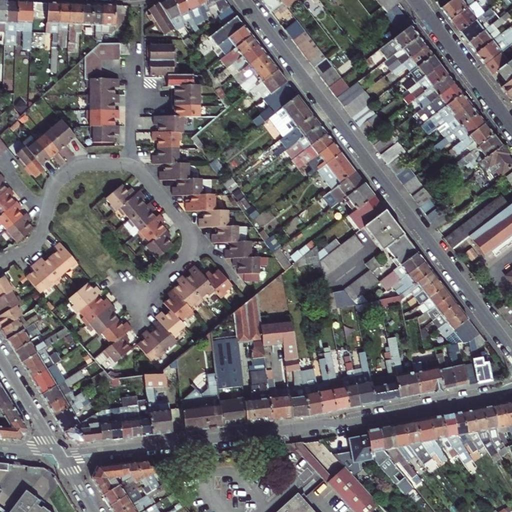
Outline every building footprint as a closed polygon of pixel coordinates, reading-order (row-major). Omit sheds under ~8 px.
[(185,22),(173,0),(167,0),(159,3),(166,14),(174,25),(174,26),(185,22)] [(191,12),(184,0),(173,0),(185,22),(190,21),(196,32),(199,29),(191,12)] [(202,15),(195,0),(184,0),(191,12),(195,10),(198,17),(202,15)] [(204,0),(195,0),(202,15),(203,17),(206,15),(204,12),(206,10),(204,6),(207,5),(204,0)] [(204,0),(207,5),(208,7),(215,3),(219,13),(222,13),(229,23),(237,17),(223,0),(204,0)] [(260,0),(271,14),(279,7),(275,2),(273,0),(260,0)] [(280,0),(287,9),(299,0),(280,0)] [(396,0),(391,0),(382,7),(387,14),(396,6),(399,4),(396,0)] [(450,21),(474,3),(472,0),(453,0),(441,9),(450,21)] [(450,21),(460,34),(485,14),(480,8),(478,10),(475,7),(478,5),(479,6),(483,4),(487,0),(478,0),(474,3),(450,21)] [(6,30),(5,54),(10,54),(10,46),(9,44),(9,41),(12,43),(12,44),(17,44),(17,31),(18,1),(7,1),(6,30)] [(23,49),(31,49),(32,19),(33,2),(18,1),(17,31),(24,31),(23,49)] [(32,19),(40,19),(41,2),(33,2),(32,19)] [(41,2),(40,19),(48,19),(48,3),(41,2)] [(58,48),(59,31),(60,3),(48,3),(48,19),(47,40),(49,40),(50,34),(53,34),(53,48),(58,48)] [(69,50),(71,4),(60,3),(59,31),(64,32),(63,49),(69,50)] [(149,14),(154,22),(166,14),(159,3),(156,5),(149,9),(151,13),(149,14)] [(69,50),(69,52),(76,53),(77,33),(75,30),(76,25),(82,25),(83,4),(71,4),(69,50)] [(82,25),(92,26),(93,5),(83,4),(82,25)] [(102,34),(103,5),(93,5),(92,26),(95,26),(95,40),(101,41),(102,34)] [(124,6),(103,5),(102,34),(111,35),(124,23),(124,6)] [(408,20),(396,6),(387,14),(385,15),(396,29),(398,28),(408,20)] [(468,44),(483,32),(480,27),(486,23),(485,22),(495,15),(491,10),(485,14),(460,34),(468,44)] [(162,28),(164,31),(174,25),(166,14),(154,22),(159,30),(162,28)] [(508,19),(505,15),(483,32),(468,44),(476,54),(492,42),(488,37),(497,30),(496,29),(508,19)] [(225,48),(229,54),(252,36),(237,17),(229,23),(196,47),(191,51),(196,59),(198,62),(214,50),(217,54),(225,48)] [(402,34),(411,27),(415,24),(410,18),(408,20),(398,28),(402,34)] [(297,22),(285,32),(293,43),(306,33),(297,22)] [(398,45),(401,50),(418,37),(411,27),(402,34),(370,58),(374,63),(398,45)] [(499,71),(508,65),(500,55),(511,46),(511,30),(510,28),(492,42),(476,54),(493,76),(499,71)] [(297,48),(310,38),(306,33),(293,43),(297,48)] [(233,61),(235,63),(258,46),(252,36),(229,54),(221,59),(222,61),(227,58),(230,63),(233,61)] [(196,47),(189,37),(184,41),(191,51),(196,47)] [(389,75),(393,72),(410,59),(411,61),(419,55),(417,52),(425,46),(418,37),(401,50),(396,54),(399,59),(386,70),(389,75)] [(314,43),(310,38),(297,48),(301,53),(314,43)] [(318,48),(314,43),(301,53),(305,58),(318,48)] [(91,51),(101,60),(108,60),(109,44),(99,44),(91,51)] [(120,55),(129,55),(129,44),(120,44),(120,55)] [(146,48),(146,58),(160,58),(160,44),(148,44),(148,48),(146,48)] [(173,44),(160,44),(160,58),(175,59),(175,48),(173,48),(173,44)] [(235,63),(228,68),(234,77),(239,73),(265,54),(258,46),(235,63)] [(410,59),(393,72),(397,76),(405,70),(404,68),(406,67),(411,73),(433,56),(425,46),(417,52),(419,55),(411,61),(410,59)] [(318,48),(305,58),(309,64),(322,54),(318,48)] [(84,57),(84,69),(101,69),(101,60),(91,51),(84,57)] [(252,71),(254,75),(271,62),(265,54),(239,73),(243,80),(251,74),(252,71)] [(322,54),(309,64),(314,70),(326,60),(322,54)] [(408,90),(418,83),(424,78),(425,79),(432,73),(431,72),(440,65),(433,56),(411,73),(414,77),(412,79),(413,79),(400,89),(404,94),(408,90)] [(160,73),(160,58),(146,58),(146,68),(149,68),(148,73),(160,73)] [(175,59),(160,58),(160,73),(168,73),(173,73),(172,68),(175,68),(175,59)] [(326,60),(314,70),(320,78),(333,68),(326,60)] [(499,71),(508,83),(511,79),(511,61),(508,65),(499,71)] [(250,91),(277,70),(271,62),(254,75),(247,80),(249,83),(247,84),(250,89),(245,92),(247,94),(250,91)] [(424,78),(418,83),(421,86),(411,94),(412,95),(408,99),(409,100),(406,102),(408,105),(425,92),(447,75),(440,65),(431,72),(432,73),(425,79),(424,78)] [(320,78),(324,83),(337,74),(333,68),(320,78)] [(287,83),(277,70),(250,91),(254,96),(258,93),(264,101),(287,83)] [(194,73),(173,73),(168,73),(168,83),(174,83),(194,83),(194,73)] [(414,77),(411,73),(391,88),(394,91),(399,88),(400,89),(413,79),(412,79),(414,77)] [(337,74),(324,83),(329,90),(342,80),(337,74)] [(447,75),(425,92),(428,97),(418,105),(422,110),(439,97),(440,98),(447,92),(446,91),(454,85),(447,75)] [(210,81),(216,90),(220,88),(221,86),(215,78),(210,81)] [(511,100),(511,99),(511,79),(508,83),(501,88),(511,100)] [(89,95),(114,95),(114,87),(119,87),(119,80),(101,80),(86,80),(86,88),(89,88),(89,95)] [(349,90),(342,80),(329,90),(337,100),(349,90)] [(194,83),(174,83),(175,94),(200,93),(200,83),(194,83)] [(271,118),(285,107),(281,101),(294,92),(287,83),(264,101),(269,109),(254,120),(259,127),(271,118)] [(418,83),(408,90),(411,94),(421,86),(418,83)] [(411,118),(418,128),(424,124),(462,95),(454,85),(446,91),(447,92),(440,98),(439,97),(422,110),(411,118)] [(344,109),(356,100),(365,93),(360,86),(339,102),(344,109)] [(218,93),(222,99),(225,97),(220,88),(216,90),(218,93)] [(281,101),(285,107),(298,97),(294,92),(281,101)] [(200,93),(175,94),(175,104),(200,104),(200,93)] [(15,95),(5,95),(14,108),(15,95)] [(89,110),(115,111),(115,103),(119,103),(119,95),(114,95),(89,95),(86,95),(86,103),(89,103),(89,110)] [(222,99),(228,108),(233,105),(227,95),(225,97),(222,99)] [(462,95),(424,124),(432,134),(446,123),(469,105),(462,95)] [(271,118),(278,128),(305,107),(298,97),(285,107),(271,118)] [(356,100),(344,109),(352,119),(363,110),(356,100)] [(200,104),(175,104),(175,115),(186,115),(200,115),(200,104)] [(437,138),(440,143),(477,114),(469,105),(446,123),(450,128),(437,138)] [(278,128),(285,137),(312,116),(305,107),(278,128)] [(29,109),(14,108),(22,119),(29,112),(29,109)] [(373,118),(365,108),(363,110),(352,119),(359,128),(373,118)] [(89,127),(115,127),(115,120),(120,120),(120,110),(115,111),(89,110),(86,111),(86,119),(89,119),(89,127)] [(477,114),(440,143),(432,149),(435,154),(459,137),(462,142),(485,125),(477,114)] [(187,122),(186,115),(175,115),(155,115),(155,122),(160,122),(160,132),(182,131),(184,131),(184,122),(187,122)] [(286,151),(288,150),(320,126),(312,116),(285,137),(290,143),(283,147),(286,151)] [(359,128),(366,137),(382,125),(375,116),(373,118),(359,128)] [(52,126),(69,146),(77,139),(70,131),(60,119),(52,126)] [(485,125),(462,142),(447,154),(450,158),(456,153),(457,156),(467,148),(471,153),(493,136),(485,125)] [(52,126),(44,133),(60,153),(69,146),(52,126)] [(115,127),(89,127),(90,135),(92,135),(92,143),(114,142),(114,134),(119,134),(119,126),(115,127)] [(320,126),(288,150),(290,153),(296,149),(300,146),(305,152),(327,135),(320,126)] [(182,131),(160,132),(154,132),(154,139),(159,140),(159,147),(180,147),(180,139),(182,139),(182,131)] [(369,141),(373,147),(383,139),(385,138),(380,132),(369,141)] [(35,140),(52,160),(60,153),(44,133),(35,140)] [(205,147),(197,135),(193,139),(201,150),(205,147)] [(311,161),(334,144),(327,135),(305,152),(296,158),(292,162),(298,170),(311,161)] [(474,158),(479,164),(484,160),(501,147),(493,136),(471,153),(455,165),(459,170),(474,158)] [(1,139),(0,139),(0,150),(4,156),(11,151),(1,139)] [(383,139),(373,147),(379,155),(389,147),(383,139)] [(35,140),(27,147),(38,160),(44,167),(52,160),(35,140)] [(317,169),(319,171),(341,154),(334,144),(311,161),(317,169)] [(38,160),(27,147),(18,155),(21,160),(20,161),(26,169),(38,160)] [(154,164),(168,164),(182,164),(182,157),(180,157),(180,147),(159,147),(159,157),(154,157),(154,164)] [(502,175),(511,167),(511,164),(506,157),(508,156),(501,147),(484,160),(493,172),(496,171),(499,176),(501,174),(502,175)] [(381,157),(388,167),(400,158),(392,148),(381,157)] [(332,191),(343,182),(355,173),(341,154),(319,171),(318,172),(332,191)] [(388,167),(396,177),(408,168),(400,158),(388,167)] [(38,160),(26,169),(33,177),(35,175),(38,179),(47,171),(44,167),(38,160)] [(215,161),(211,164),(219,175),(223,172),(215,161)] [(182,164),(168,164),(168,173),(163,173),(163,180),(179,180),(195,180),(195,173),(193,173),(193,164),(182,164)] [(408,168),(396,177),(403,186),(415,178),(408,168)] [(355,173),(343,182),(348,188),(360,179),(355,173)] [(0,199),(9,192),(3,184),(8,181),(3,176),(0,178),(0,199)] [(415,178),(403,186),(410,195),(422,187),(415,178)] [(174,187),(174,194),(192,194),(206,194),(206,187),(204,187),(203,179),(195,180),(179,180),(179,187),(174,187)] [(332,191),(329,193),(338,204),(344,199),(364,184),(360,179),(348,188),(343,182),(332,191)] [(364,184),(344,199),(353,212),(357,210),(373,197),(364,184)] [(111,208),(116,213),(120,210),(138,195),(133,189),(129,192),(125,186),(108,200),(112,206),(111,208)] [(0,217),(0,218),(17,204),(13,199),(17,195),(12,189),(9,192),(0,199),(0,217)] [(425,189),(412,198),(420,209),(431,201),(433,199),(425,189)] [(138,195),(120,210),(125,216),(127,214),(132,221),(149,207),(143,201),(147,197),(142,192),(138,195)] [(206,194),(192,194),(192,203),(187,203),(187,210),(205,210),(220,210),(220,203),(217,203),(217,194),(206,194)] [(357,210),(368,224),(385,212),(373,197),(357,210)] [(476,216),(468,222),(460,228),(453,234),(444,240),(452,250),(460,244),(468,238),(470,237),(476,232),(484,226),(492,220),(500,214),(511,204),(511,197),(505,202),(501,197),(492,204),(484,210),(476,216)] [(241,201),(238,203),(244,211),(247,209),(241,201)] [(431,201),(420,209),(425,215),(435,207),(431,201)] [(4,226),(8,232),(25,218),(20,212),(24,209),(18,203),(17,204),(0,218),(0,225),(1,228),(4,226)] [(153,204),(149,207),(132,221),(130,223),(135,228),(137,227),(142,233),(158,219),(154,213),(158,210),(153,204)] [(511,204),(500,214),(492,220),(484,226),(476,232),(470,237),(468,238),(484,259),(492,253),(496,259),(501,255),(500,254),(507,248),(508,249),(511,246),(511,244),(511,245),(511,244),(511,204)] [(438,209),(427,218),(437,231),(448,223),(438,209)] [(200,219),(200,227),(219,227),(233,227),(233,219),(230,219),(230,210),(220,210),(205,210),(205,219),(200,219)] [(368,224),(363,228),(382,253),(386,249),(404,236),(385,212),(368,224)] [(25,218),(8,232),(6,234),(11,240),(14,238),(18,244),(35,230),(30,224),(33,221),(28,214),(25,218)] [(158,219),(142,233),(140,234),(145,240),(147,239),(152,244),(168,230),(163,225),(167,221),(162,215),(158,219)] [(233,227),(219,227),(218,235),(214,234),(214,242),(232,242),(243,242),(243,235),(240,235),(240,227),(233,227)] [(153,253),(158,260),(175,246),(170,240),(173,237),(168,230),(152,244),(146,249),(151,255),(153,253)] [(264,230),(259,233),(265,241),(269,238),(264,230)] [(340,246),(320,262),(323,279),(363,247),(354,236),(340,246)] [(404,236),(386,249),(394,259),(392,261),(394,264),(396,262),(400,266),(417,253),(404,236)] [(320,262),(340,246),(336,241),(324,250),(324,251),(318,256),(320,262)] [(243,242),(232,242),(232,251),(227,251),(227,259),(235,258),(256,258),(256,251),(253,251),(253,242),(243,242)] [(57,254),(51,259),(65,275),(71,270),(73,272),(79,266),(60,244),(54,249),(57,254)] [(292,266),(279,248),(277,250),(273,253),(286,271),(292,266)] [(471,249),(465,254),(471,261),(477,257),(471,249)] [(388,291),(399,283),(424,263),(417,253),(400,266),(380,282),(388,291)] [(307,265),(305,257),(293,266),(293,268),(307,265)] [(256,258),(235,258),(235,266),(239,266),(239,274),(245,274),(245,281),(261,281),(261,266),(264,265),(264,258),(256,258)] [(65,275),(51,259),(44,264),(41,260),(36,265),(55,287),(60,283),(58,281),(65,275)] [(374,259),(370,262),(376,271),(373,273),(376,277),(381,273),(378,269),(380,267),(374,259)] [(400,297),(431,272),(424,263),(399,283),(402,287),(396,291),(400,297)] [(49,292),(55,287),(36,265),(30,270),(33,274),(28,278),(41,296),(48,290),(49,292)] [(188,279),(204,299),(211,293),(213,295),(218,291),(206,276),(198,266),(192,271),(194,274),(188,279)] [(235,286),(221,270),(214,275),(211,271),(206,276),(218,291),(225,299),(231,294),(229,291),(235,286)] [(372,271),(345,291),(326,295),(329,311),(346,307),(379,282),(376,277),(373,273),(372,271)] [(414,291),(418,296),(437,280),(431,272),(400,297),(401,300),(414,291)] [(10,284),(6,276),(0,279),(0,299),(13,292),(17,290),(12,282),(10,284)] [(182,285),(177,289),(193,309),(199,304),(200,306),(206,301),(204,299),(188,279),(186,276),(179,281),(182,285)] [(418,296),(414,299),(420,306),(443,288),(437,280),(418,296)] [(80,312),(98,296),(102,293),(97,287),(93,291),(88,285),(70,301),(75,307),(72,309),(77,315),(80,312)] [(418,320),(418,321),(427,313),(430,312),(449,296),(443,288),(420,306),(412,312),(404,314),(405,322),(418,320)] [(193,309),(177,289),(170,295),(173,299),(168,303),(174,311),(184,322),(190,318),(191,320),(198,314),(193,309)] [(0,317),(17,307),(24,303),(19,296),(16,297),(13,292),(0,299),(0,317)] [(258,385),(267,384),(266,372),(266,371),(263,348),(260,327),(257,295),(248,302),(234,314),(238,339),(238,344),(250,343),(252,360),(251,360),(254,385),(258,385)] [(103,302),(98,296),(80,312),(85,318),(82,320),(87,326),(112,305),(107,299),(103,302)] [(430,312),(436,320),(456,304),(449,296),(430,312)] [(498,311),(502,315),(511,307),(511,301),(511,300),(498,311)] [(436,320),(442,328),(462,312),(456,304),(436,320)] [(103,335),(119,321),(113,314),(118,311),(112,305),(87,326),(92,332),(95,330),(101,337),(103,335)] [(0,327),(3,331),(25,318),(17,307),(0,317),(0,327)] [(511,307),(502,315),(506,321),(511,316),(511,307)] [(3,331),(8,341),(36,325),(42,321),(36,311),(32,313),(35,318),(28,323),(25,318),(3,331)] [(162,321),(177,338),(182,335),(181,332),(188,327),(184,322),(174,311),(167,316),(164,312),(158,317),(162,321)] [(462,312),(442,328),(448,336),(454,331),(468,320),(462,312)] [(430,318),(427,313),(418,321),(419,326),(430,318)] [(459,339),(438,343),(432,347),(427,351),(448,347),(462,344),(469,343),(480,336),(468,320),(454,331),(459,339)] [(111,348),(126,334),(133,328),(128,322),(124,326),(119,321),(103,335),(108,341),(106,342),(111,348)] [(159,329),(154,334),(168,351),(173,346),(175,348),(181,343),(177,338),(162,321),(156,326),(159,329)] [(260,327),(263,348),(282,345),(286,373),(293,372),(300,371),(291,323),(260,327)] [(8,341),(15,352),(39,338),(43,335),(36,325),(8,341)] [(39,338),(15,352),(22,363),(50,346),(66,336),(71,333),(67,329),(42,343),(39,338)] [(386,331),(389,348),(399,399),(420,395),(415,373),(403,375),(394,329),(386,331)] [(420,332),(422,342),(429,337),(424,329),(420,332)] [(168,351),(154,334),(150,331),(144,336),(147,340),(143,344),(157,360),(161,356),(163,358),(169,353),(168,351)] [(78,350),(84,347),(71,333),(66,336),(78,350)] [(211,333),(205,339),(206,352),(214,351),(213,342),(211,333)] [(111,348),(104,354),(109,359),(112,357),(117,364),(133,350),(127,343),(131,340),(126,334),(111,348)] [(469,343),(474,368),(477,384),(491,381),(486,352),(477,353),(476,348),(484,342),(480,336),(469,343)] [(216,374),(218,390),(243,387),(238,344),(238,339),(213,342),(214,351),(216,374)] [(427,351),(432,347),(429,343),(423,348),(424,352),(427,351)] [(456,388),(477,384),(474,368),(467,369),(466,365),(458,367),(456,353),(458,353),(457,350),(463,349),(462,344),(448,347),(452,368),(456,388)] [(50,346),(22,363),(32,379),(55,365),(63,360),(58,353),(50,357),(48,353),(52,350),(50,346)] [(374,404),(399,399),(389,348),(384,349),(386,361),(386,363),(388,376),(369,380),(374,404)] [(363,376),(354,377),(360,407),(374,404),(369,380),(364,351),(358,352),(363,376)] [(329,353),(324,354),(336,412),(348,409),(344,388),(342,380),(336,381),(329,353)] [(437,359),(444,390),(456,388),(452,368),(446,369),(443,353),(436,355),(437,359)] [(336,412),(324,354),(318,355),(319,360),(318,361),(323,384),(316,386),(321,415),(336,412)] [(414,364),(415,373),(420,395),(444,390),(437,359),(426,362),(425,354),(417,356),(419,363),(414,364)] [(360,407),(354,377),(350,358),(344,360),(349,387),(344,388),(348,409),(360,407)] [(147,377),(150,406),(153,436),(173,433),(169,405),(155,406),(154,395),(153,389),(167,387),(167,383),(179,382),(176,362),(167,370),(167,375),(147,377)] [(55,365),(32,379),(42,396),(65,381),(55,365)] [(65,381),(42,396),(49,406),(65,396),(61,390),(65,390),(72,385),(73,387),(80,382),(79,380),(89,373),(86,368),(65,381)] [(106,370),(101,373),(109,385),(116,381),(106,370)] [(313,370),(301,373),(309,417),(321,415),(316,386),(313,370)] [(272,422),(292,419),(289,397),(282,398),(281,391),(278,391),(274,371),(266,372),(267,384),(268,391),(272,422)] [(292,419),(309,417),(301,373),(300,371),(293,372),(296,389),(293,389),(293,391),(289,392),(289,397),(292,419)] [(184,432),(222,427),(219,402),(218,390),(216,374),(208,375),(209,385),(208,386),(209,394),(210,394),(210,397),(181,401),(184,432)] [(0,406),(9,401),(0,385),(0,406)] [(252,401),(245,402),(247,424),(255,424),(272,422),(268,391),(259,392),(258,385),(254,385),(250,386),(252,401)] [(65,396),(49,406),(55,417),(88,397),(85,392),(76,397),(73,391),(65,396)] [(65,434),(87,420),(85,416),(79,420),(76,416),(80,413),(79,410),(85,406),(88,397),(55,417),(65,434)] [(244,400),(219,402),(222,427),(247,424),(245,402),(244,400)] [(0,406),(0,411),(0,412),(1,411),(7,426),(9,426),(20,419),(9,401),(0,406)] [(504,404),(494,407),(499,433),(508,431),(508,429),(504,404)] [(150,406),(139,407),(142,437),(153,436),(150,406)] [(139,407),(129,408),(131,421),(130,422),(132,438),(142,437),(139,407)] [(499,437),(499,433),(494,407),(483,409),(487,429),(489,438),(498,451),(507,466),(511,462),(511,457),(506,448),(504,444),(499,437)] [(120,414),(121,422),(120,422),(122,439),(132,438),(130,422),(131,421),(129,408),(120,409),(120,414)] [(120,422),(121,422),(120,414),(120,409),(112,410),(111,410),(112,423),(110,423),(112,441),(122,439),(120,422)] [(483,409),(473,411),(478,435),(482,441),(487,440),(488,445),(494,454),(498,451),(489,438),(487,429),(483,409)] [(99,413),(100,424),(102,442),(112,441),(110,423),(112,423),(111,410),(104,410),(99,413)] [(0,412),(0,439),(20,441),(27,431),(20,419),(9,426),(7,426),(1,411),(0,412)] [(473,411),(463,413),(468,436),(474,446),(482,441),(478,435),(473,411)] [(458,437),(462,443),(466,440),(474,453),(475,452),(476,454),(479,453),(474,446),(468,436),(463,413),(453,415),(458,437)] [(458,437),(453,415),(443,417),(447,439),(456,452),(458,454),(462,452),(464,455),(468,453),(462,443),(458,437)] [(434,441),(441,450),(445,446),(452,455),(456,452),(447,439),(443,417),(430,419),(434,441)] [(422,444),(426,450),(431,446),(436,453),(438,452),(441,457),(444,454),(441,450),(434,441),(430,419),(417,422),(422,444)] [(80,444),(102,442),(100,424),(89,425),(88,420),(87,420),(65,434),(68,438),(80,444)] [(434,461),(426,450),(422,444),(417,422),(405,424),(409,447),(413,452),(418,448),(428,461),(429,460),(431,463),(434,461)] [(392,427),(396,448),(404,447),(405,451),(421,471),(425,467),(413,452),(409,447),(405,424),(392,427)] [(416,474),(396,448),(392,427),(379,429),(383,451),(392,462),(397,459),(398,460),(399,459),(403,464),(401,465),(411,477),(416,474)] [(383,451),(379,429),(378,429),(367,432),(368,437),(371,453),(379,452),(380,456),(389,467),(393,464),(392,462),(383,451)] [(371,453),(368,437),(349,440),(351,452),(347,453),(349,461),(353,461),(354,464),(372,460),(371,453)] [(315,470),(320,465),(300,443),(292,445),(315,470)] [(400,472),(393,464),(389,467),(380,456),(379,452),(371,453),(372,460),(405,497),(414,490),(405,478),(399,483),(394,477),(400,472)] [(146,461),(138,462),(139,472),(141,472),(153,492),(158,489),(148,475),(148,473),(155,472),(146,461)] [(138,462),(128,464),(129,473),(132,478),(136,485),(139,490),(141,488),(139,485),(142,483),(145,488),(142,490),(146,497),(153,492),(141,472),(139,472),(138,462)] [(103,497),(113,490),(107,480),(128,478),(129,480),(132,478),(129,473),(128,464),(98,467),(92,479),(103,497)] [(318,474),(352,511),(385,511),(345,467),(332,478),(320,465),(315,470),(318,474)] [(103,497),(109,507),(133,493),(130,488),(123,493),(119,486),(113,490),(103,497)] [(109,507),(111,511),(121,511),(138,502),(135,498),(141,494),(143,498),(145,497),(146,497),(142,490),(141,488),(139,490),(133,493),(109,507)] [(174,495),(169,498),(172,503),(178,499),(174,495)] [(314,511),(300,496),(281,511),(314,511)] [(138,502),(121,511),(145,511),(152,508),(145,497),(143,498),(138,502)] [(32,511),(34,510),(19,499),(9,511),(32,511)] [(152,508),(145,511),(153,511),(162,507),(160,503),(152,508)]
